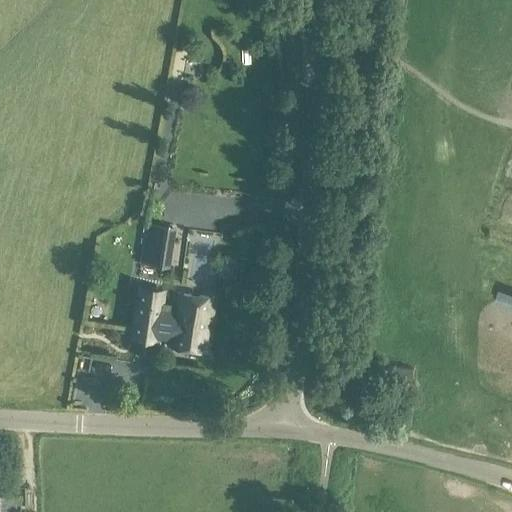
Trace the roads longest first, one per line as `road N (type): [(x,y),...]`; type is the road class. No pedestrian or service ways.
road 1 (unclassified): [(284,432),(302,325),(316,142),(307,0)]
road 2 (tertiary): [(284,432),(0,421)]
road 3 (tertiary): [(511,481),(284,432)]
